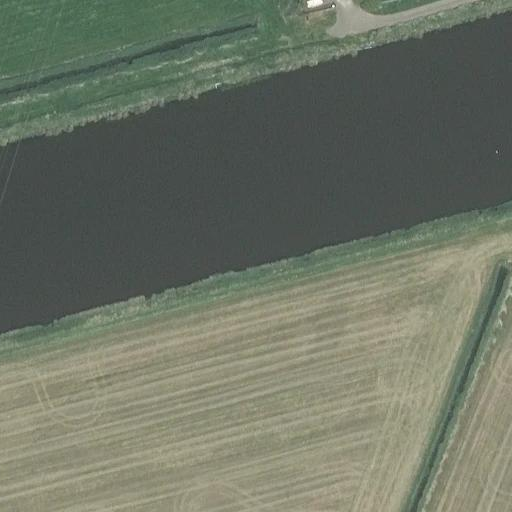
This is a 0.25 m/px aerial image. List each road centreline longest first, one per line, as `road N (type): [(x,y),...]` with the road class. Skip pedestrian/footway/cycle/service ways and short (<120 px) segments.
road 1 (track): [(353,18),(323,38),(0,125)]
road 2 (track): [(468,0),(387,23),(353,18),(348,0)]
